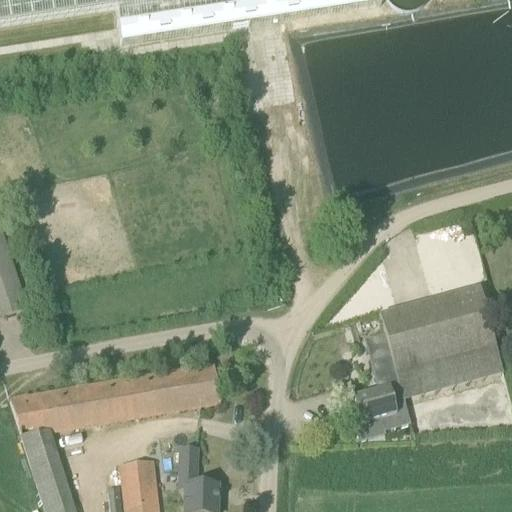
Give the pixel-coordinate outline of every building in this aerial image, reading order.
[(0,0),(0,29),(115,12),(121,49),(379,8),(377,0),(0,0)] [(0,315),(2,322),(25,314),(0,237),(0,315)] [(495,351),(479,292),(379,320),(384,338),(393,374),(395,378),(495,351)] [(393,374),(384,338),(365,343),(374,378),(393,374)] [(510,355),(508,344),(500,345),(502,356),(510,355)] [(213,369),(9,404),(8,404),(20,441),(220,407),(213,369)] [(359,429),(380,423),(384,436),(410,429),(403,405),(402,405),(398,392),(389,394),(352,403),(359,429)] [(195,489),(197,454),(180,453),(178,494),(185,494),(184,511),(215,511),(217,490),(195,489)] [(120,470),(123,502),(124,511),(156,511),(152,466),(120,470)]
